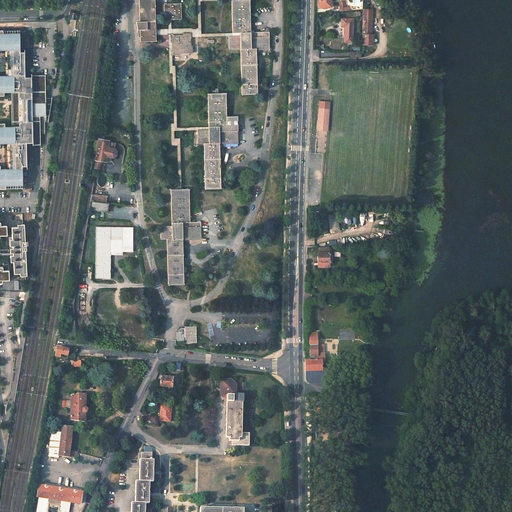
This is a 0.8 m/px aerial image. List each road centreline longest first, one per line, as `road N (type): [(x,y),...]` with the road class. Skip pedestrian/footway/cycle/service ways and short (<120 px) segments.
road 1 (primary): [(303,0),(294,366)]
road 2 (tertiary): [(157,356),(86,511)]
road 3 (primary): [(294,366),(298,511)]
road 4 (tertiary): [(294,366),(157,356)]
